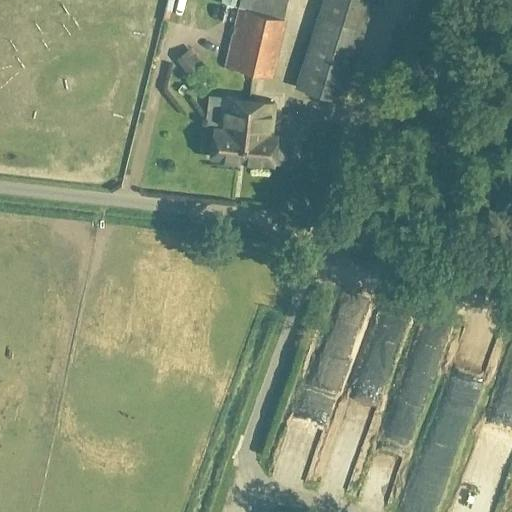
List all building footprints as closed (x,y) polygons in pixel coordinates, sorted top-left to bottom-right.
[(252,0),(250,10),(241,8),(227,67),(270,77),(284,17),(286,0),(252,0)] [(323,0),(297,87),(342,101),(373,0),(323,0)] [(185,66),(198,56),(187,41),(173,52),(185,66)] [(248,162),(254,100),(225,97),(221,129),(215,128),(212,158),(248,162)] [(254,100),(248,162),(275,165),(279,136),(273,135),(276,103),(254,100)]
